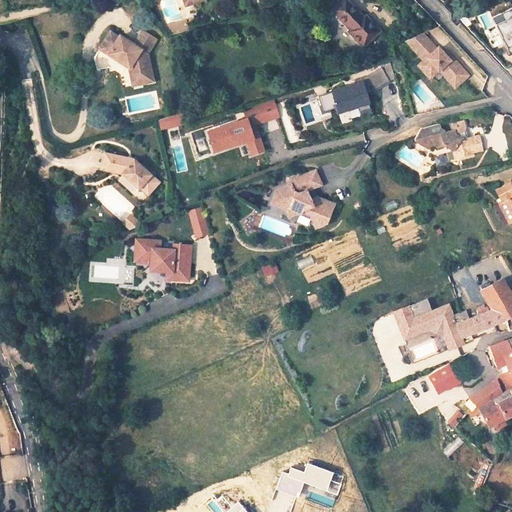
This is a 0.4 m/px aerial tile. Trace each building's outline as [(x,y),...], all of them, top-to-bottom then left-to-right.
[(344,0),(342,0),(331,11),(349,31),(347,33),(360,48),(378,33),(364,17),(362,19),(344,0)] [(502,52),(511,48),(511,9),(490,17),(502,52)] [(456,53),(453,55),(448,50),(442,43),(440,45),(427,30),(405,40),(424,60),(420,64),(431,76),(439,69),(443,74),(448,70),(459,82),(472,70),(456,53)] [(131,37),(129,40),(149,53),(159,39),(145,31),(138,42),(131,37)] [(129,40),(121,36),(120,37),(112,32),(96,57),(99,70),(112,67),(116,58),(131,67),(133,76),(142,74),(144,83),(156,81),(149,53),(129,40)] [(354,80),(355,84),(317,97),(322,112),(336,108),(338,112),(348,109),(357,106),(359,111),(370,108),(365,94),(363,87),(370,85),(373,89),(387,81),(394,79),(389,61),(380,64),(380,67),(365,76),(354,80)] [(431,76),(420,64),(418,65),(430,78),(431,76)] [(448,70),(443,74),(454,86),(459,82),(448,70)] [(142,74),(133,76),(135,85),(144,83),(142,74)] [(363,87),(365,94),(373,89),(370,85),(363,87)] [(246,119),(207,130),(214,153),(247,144),(251,156),(266,152),(258,124),(280,118),(275,100),(243,109),(246,119)] [(357,106),(348,109),(351,119),(360,115),(359,111),(357,106)] [(181,113),(158,119),(162,131),(184,124),(181,113)] [(414,139),(416,140),(428,148),(431,143),(435,146),(445,145),(452,149),(454,158),(471,154),(470,151),(467,138),(463,135),(462,130),(464,127),(462,120),(450,123),(452,130),(445,132),(444,131),(439,127),(438,123),(421,127),(414,139)] [(479,135),(467,138),(470,151),(482,148),(479,135)] [(136,158),(106,151),(102,169),(122,173),(141,189),(144,186),(152,194),(163,182),(136,158)] [(335,204),(318,197),(312,200),(308,191),(323,185),(317,171),(301,176),(289,181),(291,184),(278,190),(273,204),(286,209),(290,207),(301,212),(300,213),(311,218),(314,223),(316,228),(326,224),(325,221),(329,220),(335,204)] [(505,199),(511,213),(511,180),(495,189),(501,201),(505,199)] [(511,220),(511,213),(505,199),(501,201),(510,221),(511,220)] [(199,235),(209,231),(201,205),(191,209),(199,235)] [(290,207),(286,209),(289,217),(300,213),(301,212),(290,207)] [(132,213),(124,222),(132,229),(143,223),(132,213)] [(162,240),(138,238),(136,260),(145,261),(148,258),(153,259),(153,261),(160,270),(168,270),(174,271),(173,278),(190,280),(193,245),(176,243),(175,249),(162,248),(162,240)] [(511,295),(502,279),(482,290),(492,308),(487,310),(484,305),(477,308),(480,314),(471,318),(468,311),(452,317),(461,337),(494,324),(497,334),(509,331),(511,329),(511,295)] [(413,319),(431,311),(427,299),(408,306),(413,319)] [(461,337),(452,317),(448,305),(431,311),(413,319),(408,306),(393,312),(404,338),(430,328),(442,333),(448,349),(463,343),(461,337)] [(511,348),(511,349),(508,340),(488,347),(496,368),(500,365),(506,363),(509,370),(502,372),(501,372),(496,379),(496,380),(469,397),(478,408),(489,426),(511,416),(511,348)] [(470,357),(467,352),(462,355),(465,360),(470,357)] [(506,363),(500,365),(502,372),(509,370),(506,363)] [(437,393),(459,380),(449,364),(428,376),(437,393)] [(478,408),(469,397),(466,400),(468,402),(474,409),(478,408)]
